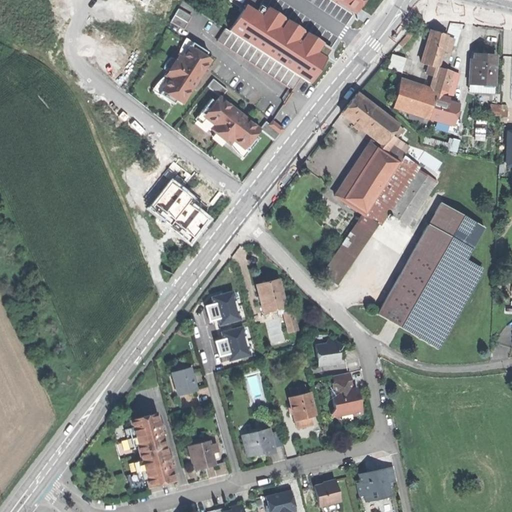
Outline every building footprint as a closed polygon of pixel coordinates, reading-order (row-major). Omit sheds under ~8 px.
[(239,7),(225,28),(307,82),(330,46),(259,0),(257,0),(253,7),(243,0),(239,7)] [(361,1),(362,0),(333,0),(354,13),(361,1)] [(170,22),(183,29),(191,17),(178,9),(170,22)] [(449,22),(446,34),(445,36),(453,39),(450,49),(454,50),(462,23),(449,22)] [(217,41),(292,90),(300,78),(225,29),(217,41)] [(421,62),(436,67),(437,66),(442,47),(445,36),(446,34),(437,31),(430,29),(421,62)] [(453,39),(445,36),(442,47),(450,49),(453,39)] [(186,38),(172,59),(175,60),(178,56),(181,58),(188,48),(188,49),(192,43),(186,38)] [(176,100),(182,104),(193,88),(192,87),(195,83),(199,77),(200,77),(203,72),(211,60),(204,56),(207,53),(192,43),(188,49),(188,48),(181,58),(178,56),(175,60),(172,59),(170,57),(168,60),(165,64),(163,69),(165,70),(167,72),(164,76),(168,79),(162,88),(162,89),(158,95),(173,105),(176,100)] [(442,47),(437,66),(444,68),(450,49),(442,47)] [(387,67),(400,71),(404,58),(390,54),(387,67)] [(469,82),(493,83),(494,55),(484,54),(474,54),(474,59),(473,64),(470,64),(469,82)] [(428,87),(427,90),(444,95),(451,70),(444,68),(437,66),(436,67),(430,88),(428,87)] [(152,90),(158,95),(162,89),(162,88),(168,79),(164,76),(167,72),(165,70),(159,78),(160,79),(152,90)] [(463,74),(451,70),(444,95),(456,99),(463,74)] [(253,145),(259,138),(255,135),(260,129),(259,129),(244,117),(234,109),(235,109),(221,98),(227,90),(213,79),(207,87),(219,97),(214,102),(211,99),(199,113),(205,118),(214,125),(211,129),(215,132),(214,133),(212,136),(214,139),(219,143),(223,145),(225,142),(226,141),(230,144),(233,141),(242,148),(242,147),(248,152),(253,145)] [(427,90),(399,82),(392,106),(408,111),(406,116),(408,116),(421,120),(422,117),(427,118),(431,106),(440,108),(444,95),(427,90)] [(493,91),(493,83),(469,82),(468,90),(493,91)] [(341,112),(382,144),(390,134),(395,129),(398,125),(356,93),(349,102),(341,112)] [(456,99),(444,95),(440,108),(436,121),(449,125),(456,99)] [(246,114),(221,98),(235,109),(234,109),(244,117),(246,114)] [(457,103),(450,125),(456,127),(463,105),(457,103)] [(436,121),(440,108),(431,106),(427,118),(436,121)] [(195,119),(214,133),(215,132),(211,129),(214,125),(205,118),(199,113),(195,119)] [(265,122),(259,129),(260,129),(274,141),(280,133),(265,122)] [(403,129),(398,125),(395,129),(400,133),(403,129)] [(382,144),(380,147),(384,150),(389,142),(393,136),(390,134),(382,144)] [(393,136),(389,142),(405,153),(409,147),(393,136)] [(243,158),(248,152),(242,147),(242,148),(233,141),(230,144),(226,141),(225,142),(243,158)] [(389,142),(384,150),(400,161),(405,153),(389,142)] [(339,198),(363,215),(365,212),(400,161),(384,150),(380,147),(376,144),(344,191),(339,198)] [(400,161),(365,212),(372,217),(380,205),(388,211),(421,163),(425,158),(409,147),(405,153),(400,161)] [(440,175),(421,163),(388,211),(407,224),(440,175)] [(170,180),(147,210),(190,242),(208,219),(188,204),(193,197),(170,180)] [(334,195),(339,198),(344,191),(340,187),(334,195)] [(439,201),(415,245),(458,270),(464,259),(483,226),(465,216),(439,201)] [(380,223),(388,211),(380,205),(372,217),(380,223)] [(320,275),(334,285),(373,225),(359,216),(320,275)] [(415,245),(376,313),(402,328),(420,338),(458,270),(415,245)] [(482,269),(464,259),(458,270),(420,338),(437,347),(482,269)] [(266,283),(257,286),(264,312),(277,309),(286,307),(279,280),(266,283)] [(209,320),(217,318),(220,324),(241,317),(232,288),(211,295),(213,301),(203,304),(209,320)] [(287,312),(284,313),(289,333),(298,331),(293,310),(287,312)] [(218,355),(228,353),(230,359),(251,354),(243,324),(220,330),(222,337),(213,339),(218,355)] [(315,345),(318,365),(328,364),(328,365),(335,364),(334,360),(339,359),(338,350),(342,345),(330,337),(325,344),(315,345)] [(172,374),(178,396),(196,391),(194,383),(191,369),(172,374)] [(333,376),(334,384),(350,380),(351,380),(350,373),(333,376)] [(334,384),(333,384),(335,393),(331,394),(334,409),(331,414),(338,419),(341,414),(349,412),(352,414),(353,416),(362,414),(359,397),(356,395),(354,389),(352,390),(350,380),(334,384)] [(310,393),(289,398),(291,407),(293,412),(295,421),(305,418),(311,417),(315,416),(310,393)] [(175,480),(171,467),(175,466),(173,461),(173,458),(169,459),(168,457),(163,436),(162,434),(166,433),(164,429),(163,425),(160,426),(156,413),(130,420),(132,427),(135,437),(138,447),(141,460),(144,470),(147,480),(149,487),(175,480)] [(306,423),(305,418),(295,421),(296,428),(307,426),(306,423)] [(314,439),(325,436),(322,424),(315,426),(316,429),(312,430),(314,439)] [(270,429),(241,436),(247,457),(257,454),(262,453),(263,456),(269,454),(276,453),(270,429)] [(189,445),(195,470),(204,467),(215,465),(209,441),(189,445)] [(393,467),(372,471),(373,473),(360,475),(362,483),(361,483),(358,484),(360,496),(364,495),(379,499),(391,496),(388,483),(396,481),(393,467)] [(359,474),(361,483),(362,483),(360,475),(373,473),(372,471),(367,472),(359,474)] [(314,487),(318,506),(340,501),(335,481),(324,484),(314,487)] [(291,511),(294,510),(289,489),(263,495),(267,511),(291,511)] [(380,503),(379,499),(364,495),(367,506),(380,503)]
